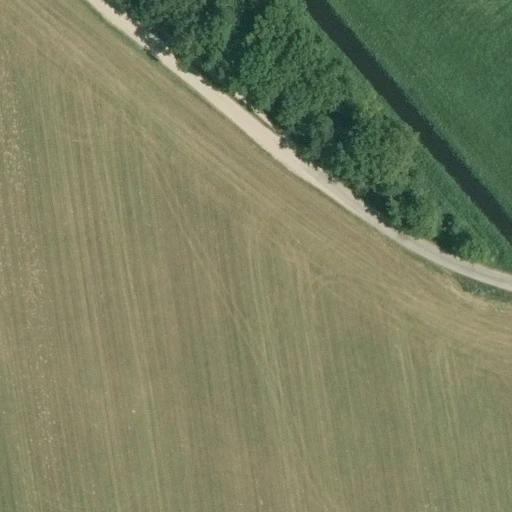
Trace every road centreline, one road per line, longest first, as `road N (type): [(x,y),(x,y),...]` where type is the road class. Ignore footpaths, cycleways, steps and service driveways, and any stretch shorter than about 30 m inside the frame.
road 1 (track): [(100,0),(300,160)]
road 2 (unclassified): [(300,160),(438,258),(511,284)]
